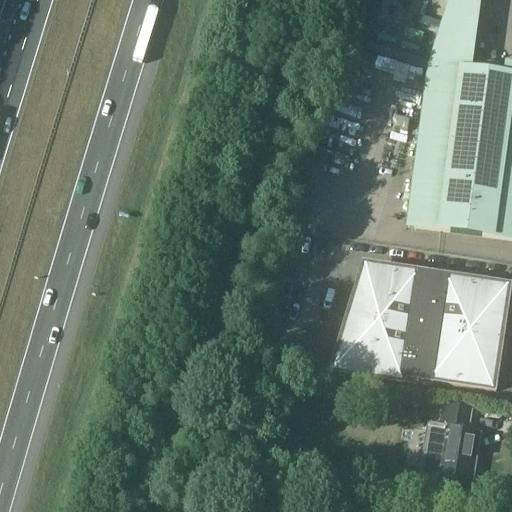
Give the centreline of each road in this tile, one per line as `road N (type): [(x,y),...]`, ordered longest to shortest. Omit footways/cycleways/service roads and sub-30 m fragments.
road 1 (motorway): [(0,492),(148,0)]
road 2 (unknown): [(511,278),(362,254)]
road 3 (motorway): [(36,0),(0,120)]
